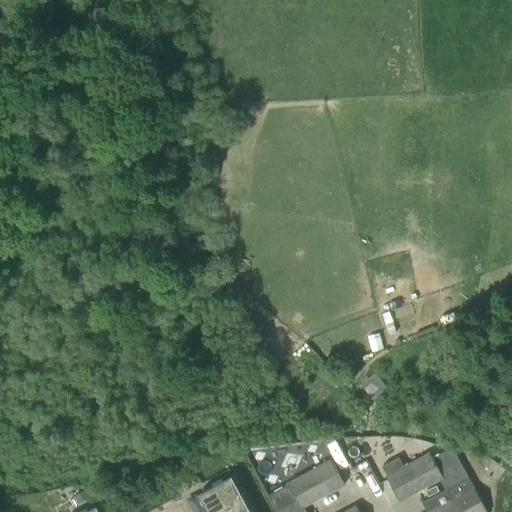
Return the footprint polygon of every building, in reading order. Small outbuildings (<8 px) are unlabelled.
[(393,337),(416,329),(410,312),(387,319),(393,337)] [(380,395),(387,390),(384,386),(385,386),(375,374),(363,384),(373,396),(378,393),(380,395)] [(511,453),(507,450),(511,445),(478,449),(498,463),(511,473),(511,453)] [(440,479),(446,489),(468,477),(454,450),(448,449),(433,457),(430,452),(386,476),(396,494),(400,492),(404,499),(440,479)] [(307,511),(304,506),(340,487),(337,480),(341,477),(331,459),(287,483),(288,484),(268,495),(277,511),(307,511)] [(198,494),(207,511),(220,511),(243,500),(231,477),(198,494)] [(486,511),(468,477),(446,489),(422,502),(427,511),(486,511)] [(249,511),(243,500),(220,511),(249,511)]
